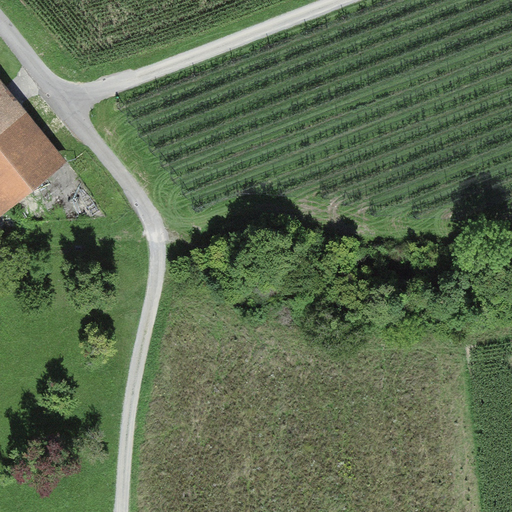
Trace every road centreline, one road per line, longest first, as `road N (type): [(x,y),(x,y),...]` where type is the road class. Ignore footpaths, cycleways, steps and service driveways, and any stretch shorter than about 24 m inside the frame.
road 1 (track): [(68,103),(157,235),(159,271),(131,405),(120,511)]
road 2 (track): [(68,103),(339,0)]
road 3 (track): [(157,235),(0,246)]
